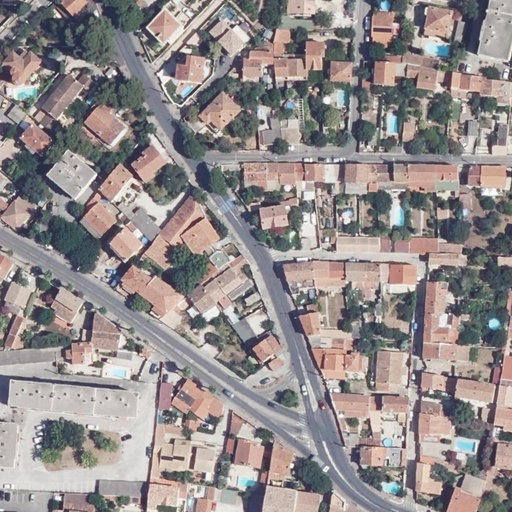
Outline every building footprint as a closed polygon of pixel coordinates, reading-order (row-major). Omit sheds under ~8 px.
[(81,7),(88,1),(87,0),(65,0),(58,8),(68,18),(72,14),(73,15),(81,7)] [(173,12),(181,0),(171,0),(166,6),(173,12)] [(288,0),(288,12),(314,13),(314,0),(288,0)] [(479,57),(504,63),(511,27),(511,0),(491,0),(489,10),(479,57)] [(86,12),(81,7),(73,15),(78,20),(86,12)] [(428,16),(425,29),(447,33),(452,12),(430,7),(430,8),(427,8),(426,12),(428,16)] [(376,17),(374,16),(373,42),(383,43),(391,43),(391,36),(393,13),(376,11),(376,17)] [(181,27),(166,12),(149,29),(164,44),(181,27)] [(227,24),(235,19),(230,13),(223,18),(227,24)] [(278,23),(278,28),(290,29),(313,29),(313,21),(299,20),(299,19),(291,18),(291,15),(281,14),(280,23),(278,23)] [(463,43),(468,23),(460,21),(456,41),(463,43)] [(205,23),(196,33),(201,38),(211,29),(205,23)] [(216,40),(227,57),(251,43),(240,25),(216,40)] [(278,28),(276,28),(273,43),(273,56),(283,56),(283,42),(289,42),(290,29),(278,28)] [(447,33),(425,29),(424,34),(446,39),(447,33)] [(196,33),(187,43),(192,48),(201,38),(196,33)] [(399,37),(391,36),(391,43),(383,43),(382,46),(391,48),(391,44),(399,45),(399,37)] [(271,42),(265,38),(250,53),(250,59),(248,59),(248,76),(262,77),(263,63),(273,64),(271,42)] [(306,43),(307,63),(307,70),(322,70),(322,57),(323,57),(324,43),(306,43)] [(31,54),(26,51),(20,57),(14,52),(5,62),(8,66),(6,68),(13,74),(14,77),(16,78),(15,80),(16,83),(17,86),(21,86),(24,86),(28,83),(28,78),(43,61),(33,52),(31,54)] [(410,52),(402,51),(402,57),(402,63),(407,65),(438,69),(439,70),(440,60),(410,54),(410,52)] [(283,56),(273,56),(276,82),(288,82),(288,78),(307,77),(307,70),(307,63),(283,61),(283,56)] [(204,61),(187,58),(186,67),(176,66),(174,78),(201,82),(204,61)] [(243,72),(244,59),(231,72),(243,72)] [(395,63),(385,62),(377,61),(375,83),(394,85),(394,76),(395,63)] [(350,82),(351,64),(331,63),(331,80),(350,82)] [(407,65),(402,63),(395,63),(394,76),(406,77),(406,76),(407,65)] [(435,89),(436,79),(438,69),(407,65),(406,76),(417,77),(416,87),(435,89)] [(502,77),(503,68),(494,66),(492,75),(502,77)] [(446,71),(439,70),(438,69),(436,79),(445,81),(446,71)] [(452,88),(453,72),(446,71),(445,81),(445,87),(452,88)] [(461,74),(456,73),(453,72),(452,88),(450,97),(454,97),(455,89),(480,92),(482,78),(461,75),(461,74)] [(43,109),(48,113),(56,120),(83,87),(89,92),(96,83),(84,74),(78,82),(69,76),(59,88),(62,91),(56,98),(53,96),(43,109)] [(370,75),(362,74),(362,90),(369,90),(370,75)] [(510,98),(511,82),(486,80),(486,79),(482,78),(480,92),(480,95),(510,100),(510,98)] [(120,97),(108,86),(87,113),(92,117),(87,124),(110,144),(125,127),(107,112),(120,97)] [(59,88),(53,96),(56,98),(62,91),(59,88)] [(242,111),(225,93),(201,116),(211,126),(209,128),(216,136),(242,111)] [(190,102),(183,108),(188,114),(195,107),(190,102)] [(7,115),(18,124),(26,113),(16,104),(7,115)] [(40,123),(53,132),(60,123),(56,120),(48,113),(40,123)] [(280,118),(281,128),(283,144),(300,143),(298,118),(280,118)] [(476,137),(477,121),(469,121),(467,136),(476,137)] [(414,123),(404,122),(402,139),(412,140),(414,123)] [(55,142),(33,125),(21,140),(43,157),(55,142)] [(499,126),(497,146),(506,147),(508,127),(499,126)] [(127,129),(125,127),(110,144),(113,147),(127,129)] [(325,144),(334,144),(333,127),(324,127),(325,144)] [(281,145),(283,145),(283,144),(281,128),(262,131),(264,145),(281,144),(281,145)] [(377,130),(368,129),(367,144),(376,145),(377,130)] [(169,164),(154,144),(143,153),(146,156),(134,165),(147,182),(169,164)] [(494,146),(493,155),(506,155),(506,147),(497,146),(494,146)] [(67,152),(46,177),(74,201),(95,176),(67,152)] [(120,164),(112,174),(113,175),(121,165),(120,164)] [(279,181),(278,164),(244,164),(244,185),(279,185),(279,181)] [(296,181),(294,164),(278,164),(279,181),(296,181)] [(335,177),(334,165),(311,164),(294,164),(296,181),(323,181),(323,189),(331,189),(331,195),(335,195),(335,177)] [(113,175),(101,190),(111,201),(112,200),(122,188),(124,185),(132,175),(121,165),(113,175)] [(376,165),(346,165),(346,177),(346,183),(369,184),(369,191),(377,191),(377,190),(377,182),(376,165)] [(391,190),(408,190),(408,184),(407,166),(376,165),(377,182),(391,183),(391,190)] [(436,189),(435,166),(407,166),(408,184),(413,184),(413,180),(423,180),(423,184),(423,189),(436,189)] [(436,189),(436,190),(454,190),(458,189),(457,167),(435,166),(436,189)] [(505,186),(506,167),(470,167),(470,185),(505,186)] [(112,174),(99,189),(101,190),(113,175),(112,174)] [(323,181),(296,181),(296,189),(323,189),(323,181)] [(83,206),(96,188),(91,184),(77,201),(83,206)] [(122,188),(112,200),(115,202),(127,188),(124,185),(122,188)] [(100,191),(81,214),(83,216),(101,234),(115,220),(97,202),(103,194),(100,191)] [(205,218),(193,191),(161,230),(152,242),(142,254),(163,272),(185,244),(194,257),(219,238),(205,218)] [(16,229),(35,206),(21,194),(10,207),(8,210),(6,212),(0,218),(0,219),(2,221),(4,219),(16,229)] [(459,195),(459,207),(470,207),(470,194),(459,194),(459,195)] [(0,198),(0,202),(8,210),(10,207),(0,198)] [(116,206),(127,217),(130,220),(136,226),(152,242),(161,230),(138,208),(133,213),(122,202),(116,206)] [(285,206),(280,206),(262,209),(265,228),(288,224),(285,206)] [(436,207),(437,220),(446,219),(446,207),(436,207)] [(101,234),(83,216),(79,220),(96,239),(101,234)] [(136,226),(130,220),(127,224),(133,230),(136,226)] [(141,245),(126,228),(109,243),(126,260),(141,245)] [(327,229),(321,230),(322,241),(335,239),(334,229),(327,229)] [(379,253),(390,253),(389,234),(379,234),(379,239),(379,253)] [(357,238),(336,237),(337,243),(337,251),(354,252),(356,249),(357,238)] [(379,253),(379,239),(360,238),(360,249),(361,252),(379,253)] [(410,254),(421,255),(421,238),(410,238),(410,240),(410,244),(410,254)] [(421,255),(429,255),(439,255),(438,244),(438,239),(421,238),(421,255)] [(301,242),(301,250),(317,251),(317,243),(301,242)] [(394,254),(410,254),(410,244),(394,243),(394,254)] [(439,255),(462,256),(461,244),(438,244),(439,255)] [(211,277),(234,259),(230,254),(226,257),(222,253),(215,253),(179,284),(190,293),(200,285),(211,277)] [(247,261),(242,253),(234,259),(211,277),(225,294),(248,275),(241,266),(247,261)] [(13,262),(0,254),(0,276),(4,279),(13,262)] [(429,264),(455,265),(461,265),(462,256),(439,255),(429,255),(429,264)] [(511,257),(498,257),(497,265),(511,265),(511,257)] [(299,289),(316,287),(315,285),(312,262),(282,265),(289,284),(292,294),(299,293),(299,289)] [(335,262),(314,263),(317,285),(328,285),(328,281),(345,282),(345,281),(346,281),(343,263),(335,262)] [(380,264),(346,263),(347,281),(351,280),(381,281),(380,264)] [(416,266),(380,264),(381,281),(390,280),(390,284),(415,285),(416,266)] [(132,266),(115,288),(120,291),(126,283),(141,294),(152,281),(132,266)] [(440,275),(439,283),(449,283),(449,275),(440,275)] [(211,277),(200,285),(214,302),(225,294),(211,277)] [(152,281),(141,294),(155,304),(149,312),(159,319),(165,313),(182,300),(154,278),(152,281)] [(381,281),(351,280),(352,289),(364,289),(370,289),(381,289),(381,281)] [(381,291),(415,293),(415,285),(390,284),(390,280),(381,281),(381,289),(381,291)] [(439,283),(428,282),(426,313),(439,314),(443,314),(444,302),(447,302),(448,288),(458,289),(459,284),(449,283),(439,283)] [(12,283),(5,300),(24,306),(30,290),(12,283)] [(200,285),(190,293),(188,295),(201,313),(214,302),(200,285)] [(83,304),(61,289),(51,306),(56,309),(54,314),(71,324),(83,304)] [(185,298),(182,300),(165,313),(170,319),(177,313),(181,309),(183,311),(189,304),(185,298)] [(319,312),(318,303),(307,305),(309,314),(319,312)] [(95,312),(93,331),(105,332),(106,320),(95,312)] [(309,314),(300,315),(308,334),(321,333),(319,313),(319,312),(309,314)] [(170,319),(165,313),(159,319),(173,329),(182,317),(177,313),(170,319)] [(449,344),(449,331),(449,329),(439,328),(439,314),(426,313),(425,343),(449,344)] [(452,331),(453,315),(443,314),(439,314),(439,328),(449,329),(449,331),(452,331)] [(17,315),(4,346),(12,347),(24,318),(17,315)] [(12,347),(10,350),(13,350),(23,324),(26,319),(24,318),(12,347)] [(242,318),(232,325),(247,344),(258,337),(242,318)] [(93,344),(93,349),(118,350),(121,330),(106,320),(105,332),(93,331),(93,344)] [(13,350),(23,349),(27,339),(22,337),(26,325),(23,324),(13,350)] [(84,331),(81,345),(93,344),(93,331),(84,331)] [(249,346),(263,366),(268,363),(265,360),(271,357),(273,360),(279,356),(281,355),(285,351),(285,350),(271,331),(249,346)] [(321,337),(321,333),(308,334),(313,348),(330,349),(331,337),(321,337)] [(344,350),(344,338),(331,337),(330,349),(344,350)] [(425,343),(424,358),(467,362),(468,346),(449,344),(425,343)] [(81,345),(71,346),(72,352),(67,352),(67,360),(73,360),(73,367),(91,366),(90,353),(93,353),(93,349),(93,344),(81,345)] [(0,350),(0,365),(54,362),(54,347),(23,349),(13,350),(10,350),(2,351),(0,350)] [(145,360),(147,361),(150,360),(151,359),(150,357),(151,354),(144,348),(138,354),(145,357),(144,359),(145,360)] [(346,355),(346,351),(346,350),(344,350),(330,349),(313,348),(315,354),(320,368),(345,369),(346,355)] [(125,351),(118,350),(116,359),(131,361),(133,353),(125,351)] [(378,352),(374,390),(394,392),(394,384),(400,385),(401,375),(403,375),(404,368),(402,368),(403,353),(378,352)] [(352,356),(346,355),(345,369),(363,371),(365,356),(360,356),(360,354),(352,353),(352,356)] [(259,364),(252,354),(248,357),(254,367),(259,364)] [(270,361),(276,369),(284,363),(279,356),(273,360),(270,361)] [(423,373),(422,394),(427,394),(428,388),(457,393),(456,397),(492,404),(493,403),(495,403),(498,387),(495,387),(495,388),(443,378),(443,376),(438,375),(423,373)] [(205,391),(188,379),(176,397),(192,407),(198,398),(200,399),(205,391)] [(31,385),(14,382),(11,406),(30,408),(72,413),(110,417),(135,419),(138,395),(121,393),(121,390),(115,389),(115,393),(79,389),(79,386),(73,385),(73,389),(37,385),(38,382),(31,381),(31,385)] [(501,381),(500,387),(497,405),(511,407),(511,398),(511,382),(505,381),(501,381)] [(171,384),(161,383),(158,409),(169,410),(171,384)] [(224,404),(205,391),(200,399),(198,398),(192,407),(189,410),(203,419),(209,411),(209,410),(207,409),(209,406),(222,415),(223,414),(224,404)] [(369,396),(330,394),(331,398),(334,408),(345,408),(344,416),(369,418),(368,410),(368,409),(368,396),(369,396)] [(408,412),(408,399),(368,396),(368,409),(368,410),(380,411),(398,412),(397,421),(404,421),(405,412),(408,412)] [(192,407),(176,397),(172,403),(187,413),(189,410),(192,407)] [(449,419),(464,421),(464,413),(442,410),(443,406),(421,402),(421,413),(449,419)] [(495,418),(494,424),(503,426),(503,430),(511,431),(511,407),(497,405),(497,408),(495,418)] [(209,410),(209,411),(220,419),(222,415),(209,406),(207,409),(209,410)] [(481,406),(481,416),(495,418),(497,408),(481,406)] [(379,425),(380,411),(368,410),(369,418),(370,421),(371,431),(380,431),(379,425)] [(420,434),(438,436),(439,433),(448,433),(449,419),(421,413),(420,434)] [(245,423),(232,414),(230,424),(239,431),(245,423)] [(480,423),(494,425),(494,424),(495,418),(481,416),(480,423)] [(199,422),(186,419),(184,428),(198,430),(199,422)] [(156,423),(151,477),(158,478),(159,467),(187,471),(189,460),(190,448),(175,445),(163,444),(164,432),(165,425),(156,423)] [(17,425),(0,424),(0,467),(13,468),(15,456),(17,425)] [(183,428),(165,425),(164,432),(182,435),(183,428)] [(374,448),(380,448),(380,438),(380,431),(371,431),(372,438),(374,448)] [(365,438),(358,438),(358,434),(349,434),(348,446),(360,446),(374,448),(372,438),(365,438)] [(257,444),(257,442),(235,438),(232,454),(236,454),(235,464),(260,468),(264,446),(257,444)] [(191,444),(191,442),(176,440),(175,445),(190,448),(191,444)] [(495,467),(495,469),(510,471),(511,457),(511,448),(501,446),(502,442),(491,441),(490,444),(498,446),(495,467)] [(190,448),(189,460),(197,461),(196,469),(213,471),(216,450),(198,447),(199,445),(191,444),(190,448)] [(361,464),(381,466),(382,458),(389,458),(389,466),(405,467),(406,449),(380,448),(374,448),(360,446),(360,465),(361,464)] [(292,452),(273,448),(269,472),(289,475),(292,452)] [(428,465),(442,468),(443,461),(421,457),(420,463),(428,465)] [(418,463),(417,491),(425,492),(425,493),(440,494),(442,480),(427,478),(428,465),(420,463),(418,463)] [(485,477),(491,477),(493,478),(495,469),(495,467),(487,465),(485,477)] [(475,511),(485,482),(485,477),(478,475),(476,480),(465,477),(461,490),(455,488),(447,511),(475,511)] [(148,498),(147,511),(154,511),(157,511),(159,504),(178,507),(178,501),(185,502),(188,483),(158,478),(151,477),(150,483),(148,498)] [(486,503),(491,477),(485,477),(485,482),(484,486),(481,502),(486,503)] [(142,497),(148,498),(150,483),(99,481),(98,495),(104,495),(116,496),(130,497),(142,497)] [(235,504),(237,491),(219,488),(214,487),(212,500),(235,504)] [(267,487),(265,495),(262,511),(292,511),(293,507),(296,491),(267,487)] [(316,511),(319,495),(296,491),(293,507),(292,511),(316,511)] [(262,511),(265,495),(253,493),(249,511),(262,511)] [(59,511),(58,511),(93,511),(94,507),(90,507),(91,495),(69,494),(67,504),(63,504),(62,511),(59,511)] [(342,511),(343,511),(344,502),(335,494),(332,496),(331,499),(329,511),(342,511)] [(210,511),(212,500),(199,498),(197,511),(210,511)]
